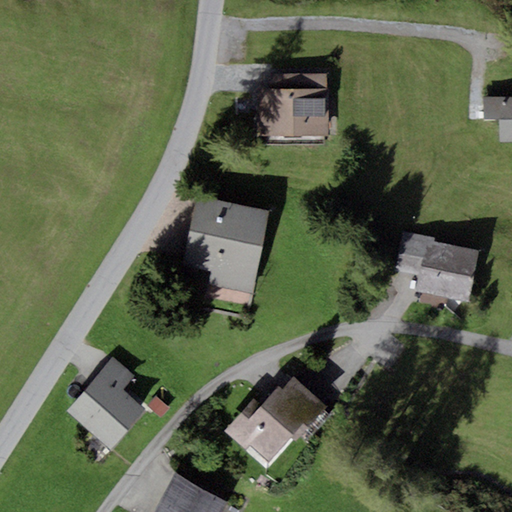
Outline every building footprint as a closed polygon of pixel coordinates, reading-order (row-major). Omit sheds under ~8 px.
[(274,89),(326,89),(326,75),(274,75),(274,89)] [(258,89),(258,136),(326,136),(326,89),(274,89),(258,89)] [(511,97),(483,98),(483,119),(499,119),(500,142),(511,142),(511,97)] [(254,293),(268,211),(196,199),(183,282),(254,293)] [(433,243),(434,238),(398,231),(391,269),(418,274),(425,242),(433,243)] [(469,302),(478,252),(433,243),(425,242),(418,274),(415,292),(469,302)] [(113,357),(67,412),(111,449),(145,410),(122,390),(134,375),(113,357)] [(279,387),(260,407),(253,400),(224,431),(244,450),(249,445),(269,462),(321,402),(294,378),(283,390),(279,387)] [(221,511),(226,503),(175,474),(155,511),(221,511)]
